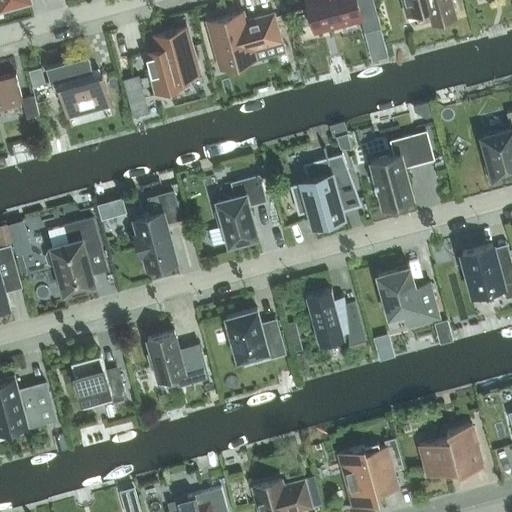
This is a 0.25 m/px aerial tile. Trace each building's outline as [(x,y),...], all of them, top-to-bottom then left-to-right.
[(306,0),(315,31),(316,30),(361,17),(364,31),(380,26),(373,0),(370,0),(358,3),(356,0),(306,0)] [(403,0),(407,14),(427,8),(431,22),(456,15),(452,0),(403,0)] [(241,10),(209,19),(222,66),(254,58),(252,48),(281,40),(273,12),(244,20),(241,10)] [(161,57),(148,60),(156,91),(185,83),(183,76),(198,71),(185,25),(154,34),(161,57)] [(380,26),(364,31),(366,38),(372,59),(388,55),(382,33),(380,26)] [(88,52),(46,63),(51,79),(57,77),(71,127),(72,127),(69,113),(109,103),(112,116),(113,115),(102,73),(94,75),(88,52)] [(40,66),(28,69),(33,84),(44,81),(40,66)] [(0,112),(0,113),(0,111),(0,102),(20,97),(22,96),(15,71),(0,75),(0,112)] [(139,74),(123,78),(133,116),(141,113),(135,93),(143,91),(139,74)] [(22,96),(20,97),(26,117),(38,114),(32,93),(22,96)] [(511,128),(483,135),(490,163),(485,165),(489,180),(505,176),(504,171),(511,168),(511,109),(506,111),(511,128)] [(383,204),(391,202),(392,203),(394,204),(396,204),(397,204),(399,204),(400,203),(401,203),(402,202),(404,200),(404,199),(405,198),(412,196),(408,180),(409,180),(405,167),(404,165),(433,157),(425,130),(391,139),(394,153),(371,159),(383,204)] [(347,132),(335,135),(339,147),(351,148),(347,132)] [(342,207),(360,203),(353,184),(353,183),(349,172),(342,153),(328,156),(325,145),(323,146),(326,157),(319,159),(315,160),(312,163),(310,166),(308,169),(308,173),(309,177),(301,179),(301,183),(292,184),(295,198),(300,210),(308,207),(313,223),(344,214),(342,207)] [(219,209),(215,210),(219,224),(223,223),(229,243),(240,240),(240,243),(255,239),(254,236),(258,235),(249,205),(267,200),(259,173),(230,181),(234,195),(217,199),(219,209)] [(135,217),(139,232),(135,234),(139,251),(144,250),(148,265),(153,264),(154,266),(170,262),(170,259),(175,258),(165,221),(180,217),(173,190),(157,194),(161,210),(135,217)] [(125,210),(122,196),(98,202),(102,216),(125,210)] [(69,240),(51,245),(52,248),(48,250),(45,254),(48,261),(52,263),(56,262),(64,291),(72,289),(76,291),(80,291),(84,289),(86,285),(95,283),(86,251),(101,246),(93,216),(64,223),(69,240)] [(6,224),(0,225),(0,238),(10,236),(6,224)] [(462,250),(473,293),(502,285),(505,297),(511,294),(511,261),(498,265),(491,242),(462,250)] [(408,261),(406,261),(407,265),(378,273),(381,287),(377,288),(382,305),(386,304),(389,314),(405,310),(409,324),(439,315),(430,280),(414,285),(408,261)] [(0,271),(0,311),(7,310),(6,307),(9,306),(0,271)] [(331,286),(305,293),(306,294),(319,342),(319,343),(347,335),(349,343),(365,339),(354,299),(344,302),(343,294),(334,296),(331,287),(331,286)] [(279,328),(264,333),(256,306),(226,315),(229,327),(225,328),(229,343),(233,342),(237,358),(268,349),(269,356),(285,352),(279,328)] [(437,321),(442,341),(453,338),(447,318),(437,321)] [(294,321),(288,323),(296,351),(302,349),(294,321)] [(155,365),(158,377),(175,372),(178,384),(209,375),(201,346),(180,352),(174,329),(147,336),(150,349),(146,350),(150,366),(155,365)] [(71,357),(83,401),(112,394),(113,400),(126,396),(119,372),(107,375),(100,349),(71,357)] [(301,352),(296,354),(301,371),(306,369),(301,352)] [(0,426),(24,420),(26,425),(55,417),(45,380),(18,388),(14,374),(0,377),(0,426)] [(458,472),(483,465),(471,423),(446,430),(448,436),(419,443),(427,474),(456,466),(458,472)] [(384,439),(386,445),(365,451),(363,445),(338,452),(352,503),(340,506),(340,507),(378,497),(376,491),(397,485),(393,470),(403,467),(395,436),(384,439)] [(313,476),(304,478),(311,505),(321,503),(313,476)] [(259,511),(290,511),(311,505),(304,478),(283,484),(281,478),(252,486),(259,511)] [(169,511),(225,511),(228,511),(221,485),(187,495),(177,498),(180,509),(170,511),(169,511)] [(133,486),(121,490),(127,511),(133,511),(140,510),(133,486)]
